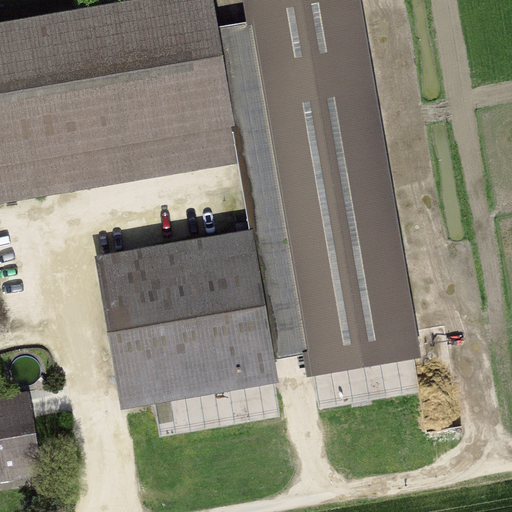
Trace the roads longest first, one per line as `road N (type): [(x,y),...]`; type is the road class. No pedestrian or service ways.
road 1 (unknown): [(105,511),(59,251),(63,235),(96,216),(193,199)]
road 2 (track): [(511,461),(215,511)]
